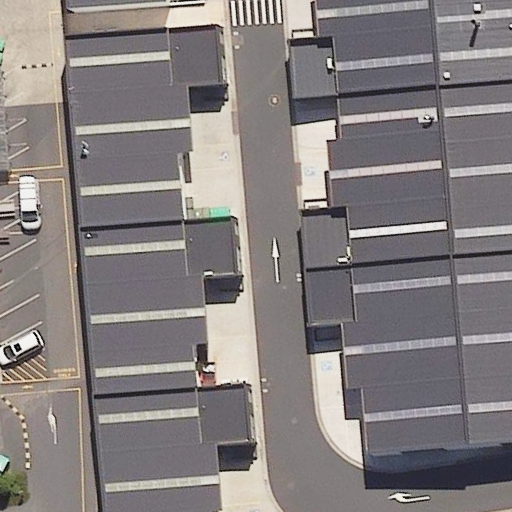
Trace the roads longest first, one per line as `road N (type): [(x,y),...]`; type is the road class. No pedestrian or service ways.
road 1 (residential): [(283,346),(254,0)]
road 2 (residential): [(511,479),(385,498),(324,483),(294,440),(283,346)]
